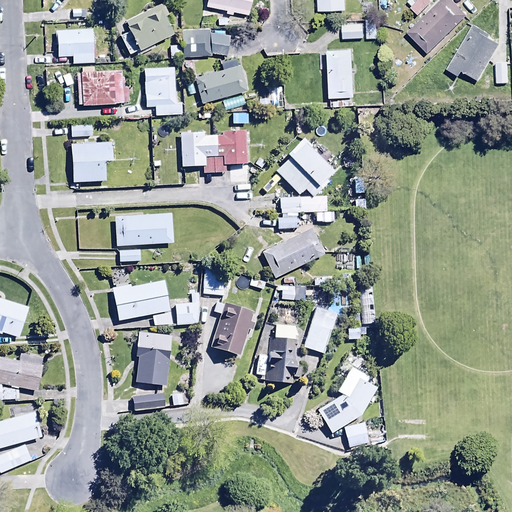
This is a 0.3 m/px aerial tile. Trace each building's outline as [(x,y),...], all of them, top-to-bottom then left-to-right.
[(206,0),(205,9),(225,13),(224,15),(231,17),(231,14),(247,17),(250,0),(206,0)] [(343,0),(316,0),(317,13),(344,13),(343,0)] [(389,0),(378,0),(379,15),(390,14),(389,0)] [(426,55),(464,17),(447,0),(440,0),(405,35),(426,55)] [(406,5),(411,9),(410,10),(418,17),(431,3),(426,0),(418,0),(415,4),(410,0),(406,5)] [(137,51),(137,52),(171,35),(164,19),(169,17),(163,5),(124,24),(127,32),(118,37),(128,56),(137,51)] [(378,25),(365,26),(365,41),(379,40),(378,25)] [(342,27),(342,41),(362,41),(362,26),(342,27)] [(488,36),(472,27),(445,72),(457,79),(460,73),(477,83),(498,47),(486,39),(488,36)] [(91,31),(54,32),(54,37),(55,37),(56,58),(51,58),(51,68),(93,64),(92,59),(96,59),(95,45),(91,45),(91,31)] [(208,31),(181,31),(181,59),(209,59),(209,56),(226,58),(228,37),(209,35),(208,31)] [(178,47),(169,47),(169,60),(178,60),(178,47)] [(352,51),(324,52),(326,101),(354,100),(352,51)] [(220,65),(222,72),(193,80),(200,106),(246,93),(238,67),(237,68),(235,61),(220,65)] [(506,64),(494,65),(495,85),(507,85),(506,64)] [(80,106),(80,107),(128,104),(127,89),(123,89),(122,78),(121,79),(120,71),(92,73),(92,69),(81,70),(81,74),(79,74),(79,83),(76,83),(77,106),(80,106)] [(173,69),(142,70),(144,109),(153,109),(154,117),(181,116),(180,104),(174,104),(173,69)] [(69,128),(70,138),(91,138),(90,127),(69,128)] [(203,134),(179,135),(180,169),(202,168),(202,176),(224,175),(224,168),(246,166),(244,132),(211,134),(211,137),(203,138),(203,134)] [(286,161),(274,174),(297,197),(303,191),(311,199),(326,183),(324,181),(331,175),(308,152),(310,149),(302,140),(284,158),(286,161)] [(109,144),(68,146),(71,186),(104,184),(103,164),(110,164),(109,144)] [(325,198),(278,201),(279,216),(326,214),(325,198)] [(113,219),(115,249),(171,245),(169,216),(113,219)] [(276,221),(277,231),(297,230),(296,219),(276,221)] [(260,254),(273,281),(323,258),(310,231),(260,254)] [(118,253),(118,264),(140,264),(139,252),(118,253)] [(229,293),(231,267),(201,265),(199,287),(202,287),(202,290),(229,293)] [(130,289),(129,286),(109,290),(115,324),(168,314),(162,282),(130,289)] [(371,286),(358,287),(362,326),(374,325),(371,286)] [(275,293),(280,293),(280,302),(303,302),(303,288),(275,287),(275,293)] [(188,295),(189,307),(174,307),(174,327),(197,327),(196,295),(188,295)] [(0,301),(0,337),(1,335),(17,340),(26,310),(0,301)] [(212,314),(219,316),(209,351),(237,359),(246,331),(251,332),(253,325),(248,324),(250,314),(222,306),(215,304),(212,314)] [(335,316),(314,309),(301,350),(323,356),(335,316)] [(170,318),(151,319),(152,328),(170,327),(170,318)] [(300,369),(292,369),(295,328),(273,327),(272,341),(268,340),(265,384),(291,385),(292,379),(299,379),(300,369)] [(346,330),(346,342),(359,342),(359,330),(346,330)] [(134,358),(137,359),(134,385),(165,388),(170,338),(136,335),(134,358)] [(20,354),(18,363),(0,359),(0,386),(36,393),(43,358),(20,354)] [(336,394),(341,398),(316,413),(330,437),(359,419),(375,391),(365,385),(368,380),(351,369),(336,394)] [(0,387),(0,401),(17,401),(17,392),(1,390),(1,387),(0,387)] [(130,399),(132,413),(163,410),(161,395),(130,399)] [(180,396),(170,396),(170,408),(180,408),(180,396)] [(0,422),(0,449),(41,439),(34,413),(0,422)] [(342,430),(347,450),(367,445),(362,425),(342,430)] [(0,456),(0,473),(30,462),(24,447),(0,456)]
